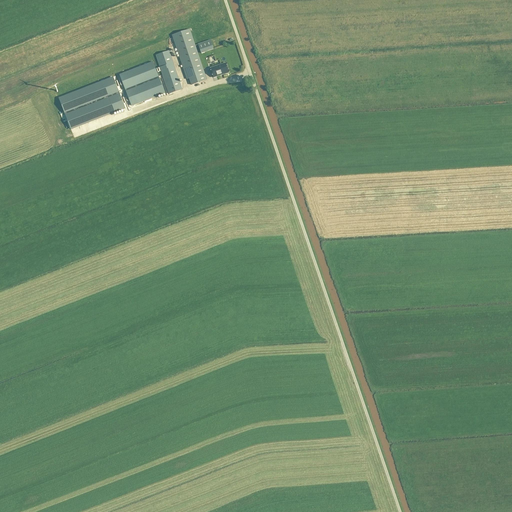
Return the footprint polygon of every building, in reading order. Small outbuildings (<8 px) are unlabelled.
[(207,80),(190,30),(172,36),(187,80),(189,79),(191,85),(207,80)] [(201,53),(213,49),(210,41),(198,45),(201,53)] [(169,94),(182,90),(169,51),(156,56),(169,94)] [(152,63),(119,75),(131,107),(164,94),(152,63)] [(212,82),(228,76),(225,67),(209,72),(212,82)] [(59,99),(71,130),(124,109),(122,105),(123,104),(126,104),(123,98),(121,99),(120,99),(116,88),(117,88),(119,87),(117,81),(115,82),(114,82),(112,78),(59,99)]
